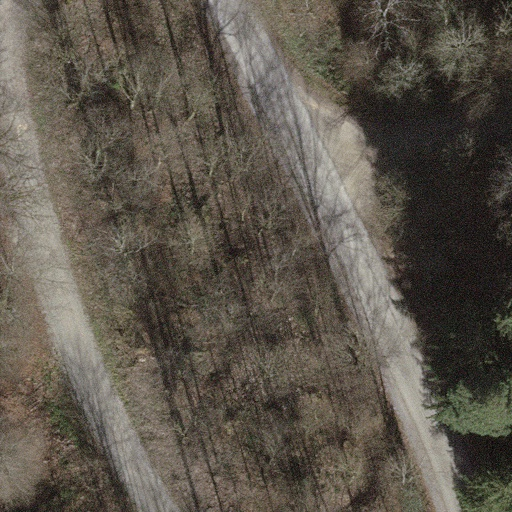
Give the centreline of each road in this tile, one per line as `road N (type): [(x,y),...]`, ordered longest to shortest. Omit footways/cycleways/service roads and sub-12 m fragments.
road 1 (unclassified): [(233,0),(383,301),(471,511)]
road 2 (track): [(7,0),(20,131),(61,283),(104,401),(164,511)]
road 3 (track): [(316,167),(511,120)]
